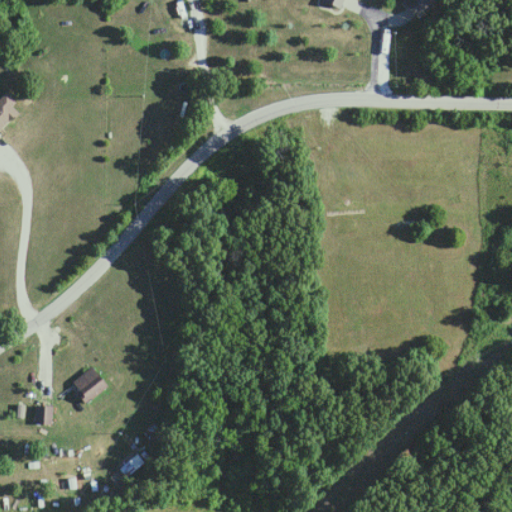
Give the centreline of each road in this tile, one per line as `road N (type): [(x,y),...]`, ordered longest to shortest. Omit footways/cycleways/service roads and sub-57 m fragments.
road 1 (residential): [(0,341),(65,295),(202,152),(256,113),(338,98),(511,104)]
road 2 (residential): [(37,398),(39,353),(17,297),(22,190),(0,152)]
